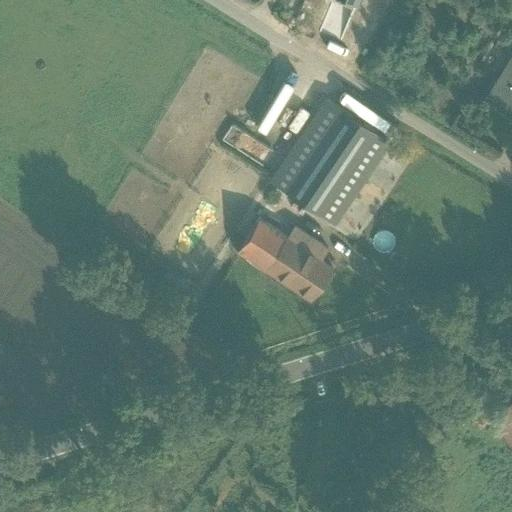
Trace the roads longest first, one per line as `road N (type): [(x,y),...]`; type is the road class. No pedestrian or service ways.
road 1 (tertiary): [(511,306),(0,461)]
road 2 (unclassified): [(511,179),(217,0)]
